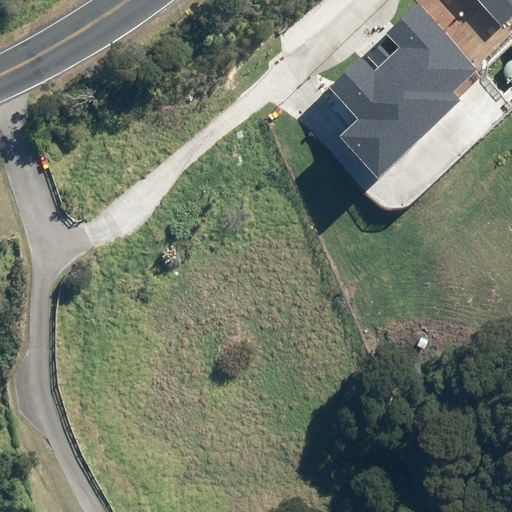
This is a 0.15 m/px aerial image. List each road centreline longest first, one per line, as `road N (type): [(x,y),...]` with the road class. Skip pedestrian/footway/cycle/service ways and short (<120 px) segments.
road 1 (unknown): [(354,0),(45,269)]
road 2 (tertiary): [(0,75),(127,0)]
